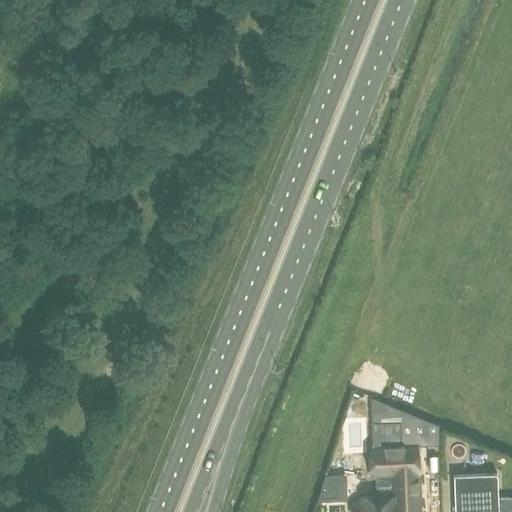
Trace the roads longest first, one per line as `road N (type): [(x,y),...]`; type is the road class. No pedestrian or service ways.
road 1 (primary): [(365,0),(160,511)]
road 2 (primary): [(267,335),(402,0)]
road 3 (primary): [(189,511),(267,335)]
road 4 (primary): [(214,511),(267,335)]
